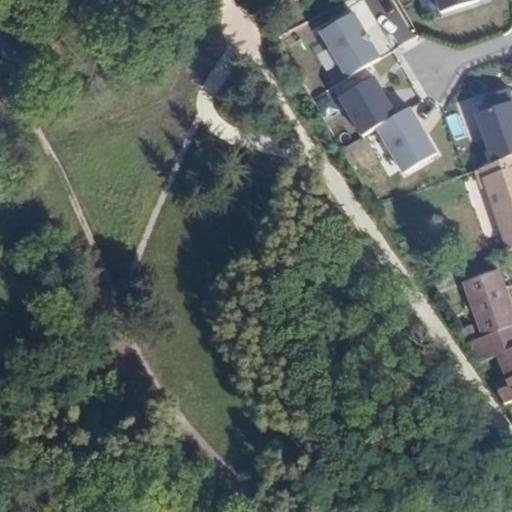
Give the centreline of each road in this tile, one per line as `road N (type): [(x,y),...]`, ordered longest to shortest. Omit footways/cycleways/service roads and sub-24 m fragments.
road 1 (track): [(112,312),(69,189),(20,112),(0,61)]
road 2 (track): [(196,129),(35,125)]
